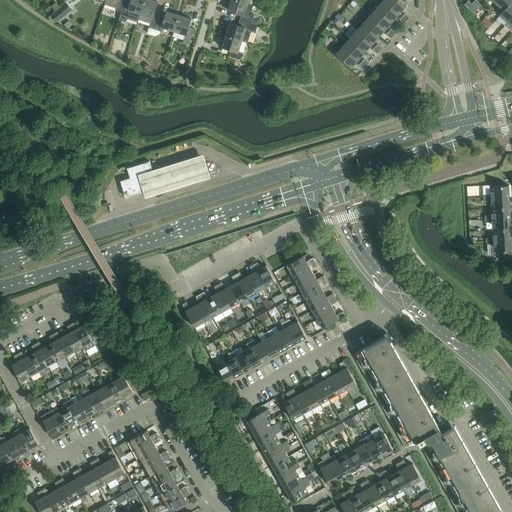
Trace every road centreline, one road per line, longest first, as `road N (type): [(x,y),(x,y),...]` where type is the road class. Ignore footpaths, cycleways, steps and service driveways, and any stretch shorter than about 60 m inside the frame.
road 1 (residential): [(0,342),(68,305),(85,286),(158,260),(179,289),(300,225),(363,329)]
road 2 (secondary): [(318,159),(0,262)]
road 3 (secondary): [(0,289),(315,185)]
road 4 (residential): [(379,315),(440,412),(461,421),(511,511)]
road 5 (residential): [(56,459),(153,409),(202,492),(223,511)]
road 6 (tertiary): [(511,409),(395,299)]
road 7 (residential): [(363,329),(234,401)]
road 8 (secondary): [(458,118),(318,159)]
road 9 (secondary): [(333,181),(471,138)]
